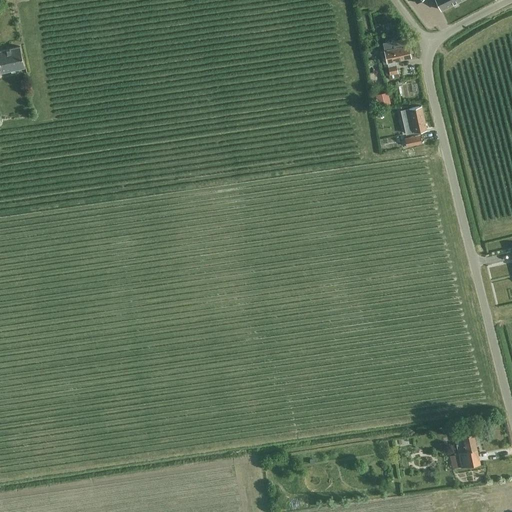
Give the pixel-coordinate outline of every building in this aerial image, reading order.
[(436,0),(441,9),(459,0),(436,0)] [(404,39),(382,43),(384,51),(386,61),(382,62),(386,76),(388,75),(389,82),(399,80),(395,60),(410,57),(407,46),(405,47),(404,39)] [(19,46),(0,50),(0,66),(1,72),(10,70),(11,72),(15,71),(15,69),(24,67),(19,46)] [(388,90),(376,93),(378,104),(391,101),(388,90)] [(411,119),(414,132),(426,130),(421,107),(403,111),(405,121),(411,119)] [(419,135),(404,139),(405,146),(420,144),(419,135)] [(459,436),(454,437),(455,444),(461,467),(480,463),(473,432),(459,436)]
